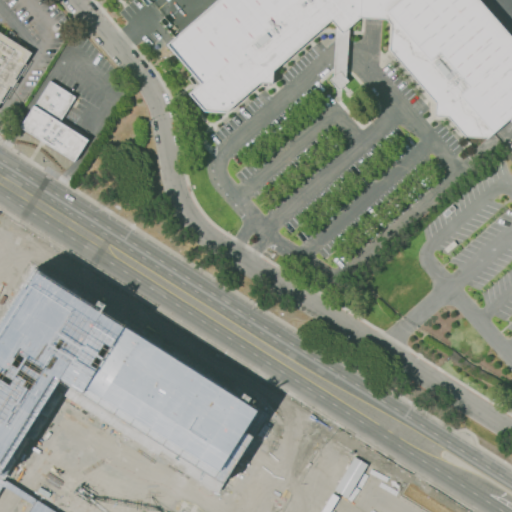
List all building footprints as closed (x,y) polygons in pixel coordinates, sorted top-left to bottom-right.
[(511,115),(486,138),(465,137),(447,116),(434,115),(435,103),(389,50),(391,25),(386,19),(359,18),(348,27),(345,78),(347,81),(337,90),(329,80),(332,77),(335,26),(330,20),(272,71),(271,84),(258,83),(225,112),(203,111),(188,94),(200,84),(166,44),(216,0),(478,0),(511,38),(511,115)] [(0,101),(0,32),(31,52),(14,79),(16,80),(12,87),(10,86),(0,101)] [(73,162),(19,127),(49,80),(75,96),(60,119),(80,132),(78,134),(87,140),(73,162)] [(0,313),(31,265),(257,409),(213,479),(58,381),(0,471),(0,313)] [(205,511),(180,496),(170,511),(205,511)]
